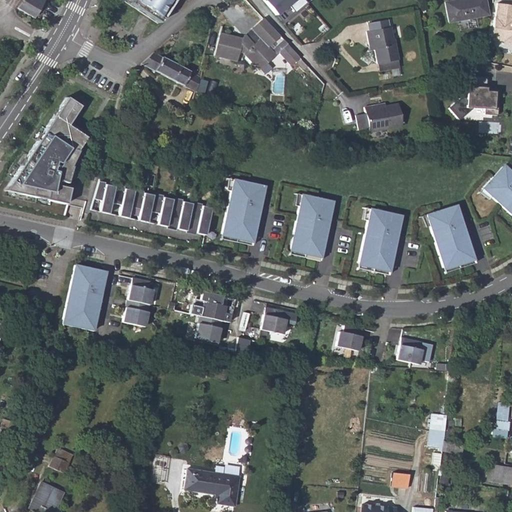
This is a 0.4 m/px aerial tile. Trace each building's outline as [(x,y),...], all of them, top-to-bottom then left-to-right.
[(22,0),(21,1),(17,8),(32,18),(42,0),(22,0)] [(136,0),(133,6),(157,22),(172,0),(136,0)] [(482,0),(456,0),(444,2),(448,21),(486,14),(482,0)] [(511,2),(496,1),(494,15),(491,34),(495,38),(499,39),(511,40),(511,2)] [(248,27),(256,36),(263,44),(276,33),(260,16),(248,27)] [(366,33),(368,46),(370,47),(372,49),(374,49),(374,51),(377,65),(398,61),(394,40),(392,40),(390,29),(388,29),(387,21),(367,25),(368,33),(366,33)] [(238,35),(217,32),(212,55),(233,58),(234,50),(241,51),(242,52),(250,61),(256,68),(276,51),(286,62),(295,54),(285,43),(279,37),(267,48),(263,44),(256,36),(249,41),(241,32),(238,35)] [(139,63),(194,92),(197,76),(152,52),(146,58),(139,63)] [(242,56),(248,63),(250,61),(242,52),(242,56)] [(295,54),(286,62),(287,64),(296,56),(295,54)] [(273,87),(284,88),(286,70),(275,69),(273,87)] [(458,120),(472,108),(483,109),(483,114),(496,115),(498,96),(494,95),(494,92),(485,91),(486,77),(463,76),(462,96),(447,108),(458,120)] [(65,96),(3,190),(64,204),(68,187),(56,185),(52,184),(53,180),(57,180),(65,182),(69,165),(68,164),(77,150),(76,150),(85,137),(80,134),(66,125),(68,122),(79,105),(65,96)] [(397,106),(384,109),(372,111),(371,109),(364,110),(368,135),(401,129),(397,106)] [(82,130),(68,122),(66,125),(80,134),(82,130)] [(511,173),(501,164),(491,177),(492,178),(501,165),(511,176),(511,175),(511,173)] [(491,177),(482,187),(491,194),(511,212),(511,175),(511,176),(501,165),(492,178),(491,177)] [(245,182),(232,179),(229,191),(220,233),(235,237),(234,240),(249,245),(250,245),(258,209),(256,208),(258,201),(256,200),(260,186),(245,184),(245,182)] [(209,208),(95,182),(92,198),(101,200),(98,211),(108,213),(110,202),(120,204),(117,215),(127,218),(129,206),(139,209),(137,220),(146,222),(148,211),(159,213),(156,224),(203,235),(209,208)] [(261,186),(245,182),(245,184),(260,186),(256,200),(258,201),(261,186)] [(482,187),(478,190),(488,197),(491,194),(482,187)] [(312,197),(299,194),(296,205),(287,248),(302,252),(301,254),(316,260),(324,224),(323,223),(324,216),(323,215),(327,201),(312,199),(312,197)] [(328,201),(312,197),(312,199),(327,201),(323,215),(324,216),(328,201)] [(439,208),(426,212),(430,223),(442,265),(457,260),(458,264),(473,261),(463,226),(462,226),(459,218),(457,219),(454,204),(440,210),(439,208)] [(455,204),(439,208),(440,210),(454,204),(457,219),(459,218),(455,204)] [(380,212),(367,209),(355,263),(370,267),(370,270),(384,275),(392,239),(391,239),(393,231),(391,230),(395,216),(380,214),(380,212)] [(396,216),(380,212),(380,214),(395,216),(391,230),(393,231),(396,216)] [(426,212),(422,213),(426,224),(430,223),(426,212)] [(235,237),(220,233),(219,238),(249,245),(234,240),(235,237)] [(302,252),(287,248),(286,253),(316,260),(301,254),(302,252)] [(90,263),(74,260),(74,265),(62,314),(77,317),(77,321),(92,326),(100,290),(98,289),(100,281),(98,281),(103,266),(90,265),(90,263)] [(457,260),(442,265),(443,270),(473,261),(458,264),(457,260)] [(370,267),(355,263),(354,268),(384,275),(370,270),(370,267)] [(150,277),(132,273),(122,316),(143,321),(147,307),(143,306),(145,299),(149,299),(152,285),(148,284),(150,277)] [(226,294),(208,290),(207,297),(203,296),(200,311),(203,311),(202,319),(198,318),(195,333),(216,338),(226,294)] [(265,302),(253,299),(251,307),(263,309),(265,302)] [(282,306),(265,302),(263,309),(260,324),(281,329),(285,314),(281,313),(282,306)] [(77,317),(62,314),(61,319),(92,326),(77,321),(77,317)] [(361,324),(343,320),(342,327),(338,326),(335,341),(357,346),(361,324)] [(431,339),(400,332),(395,354),(418,359),(419,354),(427,356),(431,339)] [(509,402),(497,401),(495,428),(507,429),(509,402)] [(442,450),(446,413),(430,412),(427,448),(442,450)] [(0,432),(7,435),(9,428),(0,424),(0,432)] [(459,453),(461,444),(447,442),(445,451),(459,453)] [(52,455),(67,462),(70,455),(70,454),(56,447),(55,447),(52,455)] [(67,462),(52,455),(47,465),(62,472),(67,462)] [(511,467),(494,465),(491,481),(511,483),(511,467)] [(186,468),(182,489),(216,494),(216,503),(233,506),(238,476),(186,468)] [(390,472),(389,485),(406,487),(407,473),(390,472)] [(277,496),(284,497),(286,483),(286,474),(279,473),(277,496)] [(38,511),(50,511),(54,506),(61,491),(39,481),(28,507),(38,511)] [(284,497),(277,496),(276,504),(279,505),(278,511),(286,511),(287,506),(283,505),(284,497)] [(494,511),(505,511),(506,501),(496,500),(494,511)] [(361,503),(360,511),(393,511),(394,506),(361,503)]
